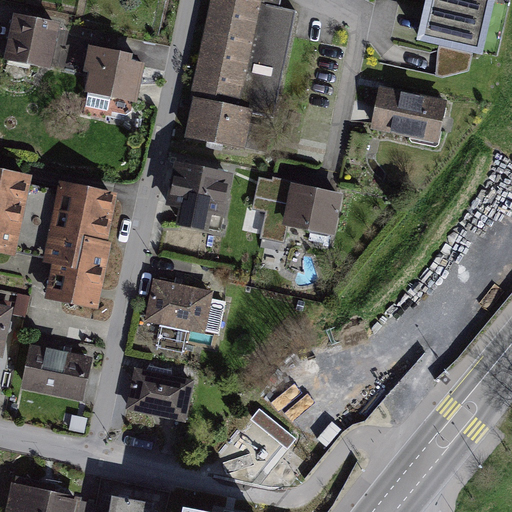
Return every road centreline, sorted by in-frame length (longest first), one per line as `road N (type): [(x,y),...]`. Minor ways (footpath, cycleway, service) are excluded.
road 1 (residential): [(193,0),(96,443)]
road 2 (tertiary): [(382,511),(511,352)]
